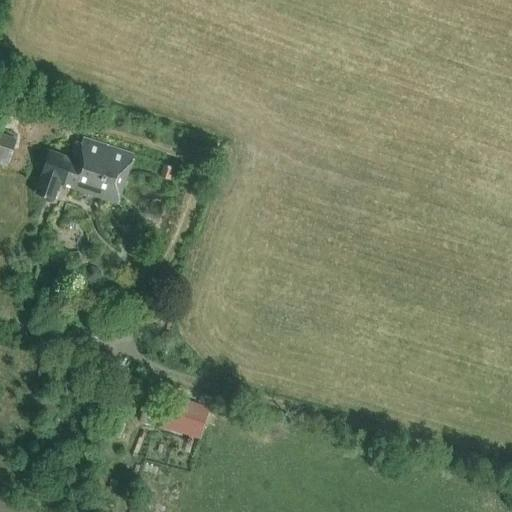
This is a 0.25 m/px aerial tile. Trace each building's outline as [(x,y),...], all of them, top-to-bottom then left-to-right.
[(17,137),(0,131),(0,164),(7,167),(17,137)] [(75,140),(69,156),(50,150),(35,193),(54,199),(59,183),(117,203),(134,154),(83,137),(81,142),(75,140)] [(164,163),(160,175),(170,179),(174,166),(164,163)] [(199,432),(207,405),(176,396),(168,423),(199,432)] [(100,407),(89,402),(85,410),(96,416),(100,407)]
